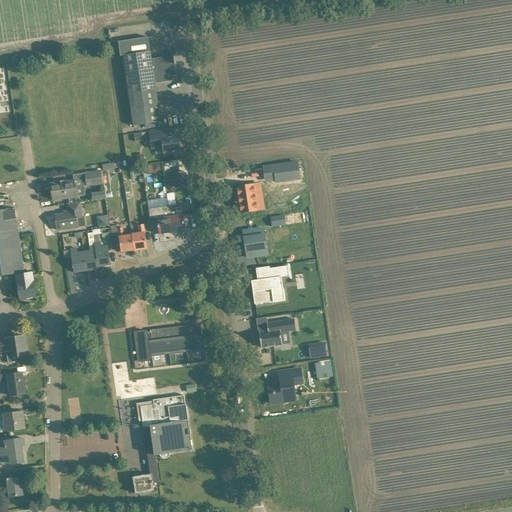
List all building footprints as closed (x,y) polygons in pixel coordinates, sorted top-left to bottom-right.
[(161,121),(155,84),(177,81),(173,57),(151,60),(150,52),(123,55),(133,125),(151,123),(161,121)] [(166,130),(149,133),(151,146),(155,146),(155,148),(163,146),(164,153),(181,151),(178,136),(168,137),(166,130)] [(143,140),(141,132),(134,134),(135,141),(143,140)] [(274,166),(276,180),(276,182),(300,178),(297,162),(274,166)] [(153,172),(152,165),(144,166),(145,174),(153,172)] [(102,171),(85,173),(87,186),(103,183),(102,171)] [(184,171),(171,173),(166,173),(166,179),(175,178),(176,187),(186,186),(184,171)] [(58,183),(51,184),(53,200),(69,197),(70,204),(78,203),(77,197),(77,196),(86,195),(84,186),(87,186),(85,173),(73,174),(74,180),(73,180),(63,182),(63,181),(57,182),(58,183)] [(253,185),(238,188),(239,196),(240,204),(241,211),(257,209),(253,185)] [(95,192),(96,200),(106,198),(104,191),(95,192)] [(173,191),(164,193),(165,197),(146,199),(147,207),(175,203),(173,191)] [(64,214),(55,215),(57,230),(67,229),(79,227),(85,226),(84,216),(83,216),(82,211),(80,203),(78,203),(70,204),(68,204),(68,210),(69,213),(64,214)] [(169,206),(168,206),(169,216),(169,217),(172,232),(185,230),(183,215),(182,212),(181,204),(176,204),(169,206)] [(168,206),(149,208),(150,220),(151,219),(157,219),(158,224),(159,234),(172,232),(169,217),(169,216),(168,206)] [(15,208),(0,210),(0,275),(16,273),(20,298),(36,296),(32,271),(24,272),(15,208)] [(107,215),(97,216),(98,227),(109,225),(107,215)] [(284,215),(271,217),(272,226),(285,224),(284,215)] [(147,248),(145,238),(144,224),(138,225),(139,233),(132,234),(134,250),(147,248)] [(134,250),(132,234),(125,234),(124,226),(118,227),(120,242),(121,252),(134,250)] [(102,247),(101,241),(100,233),(99,233),(98,229),(94,230),(94,231),(96,245),(95,245),(98,266),(111,265),(108,246),(102,247)] [(263,229),(244,231),(248,257),(266,254),(263,229)] [(90,251),(84,252),(86,270),(99,269),(98,266),(95,245),(90,246),(90,251)] [(74,272),(86,270),(84,252),(77,253),(77,248),(70,249),(74,272)] [(258,280),(251,280),(255,304),(285,300),(281,277),(289,276),(288,266),(270,268),(270,266),(256,268),(258,280)] [(296,330),(294,319),(267,323),(268,330),(259,332),(261,348),(282,345),(280,332),(296,330)] [(150,330),(151,340),(148,340),(147,330),(134,331),(138,362),(151,360),(151,359),(152,358),(152,356),(205,350),(203,335),(202,335),(202,334),(203,334),(203,332),(201,332),(201,324),(150,330)] [(8,362),(15,361),(15,357),(27,355),(24,336),(12,338),(12,339),(0,340),(0,353),(7,352),(8,362)] [(319,356),(327,355),(325,343),(317,344),(319,356)] [(291,347),(292,361),(309,361),(309,346),(291,347)] [(11,367),(6,368),(0,369),(0,382),(8,381),(10,396),(26,393),(23,372),(12,374),(11,367)] [(274,383),(271,386),(265,387),(268,404),(281,402),(280,398),(283,395),(293,393),(291,385),(300,383),(298,370),(285,372),(286,378),(277,379),(277,382),(274,383)] [(187,385),(188,393),(197,391),(196,384),(187,385)] [(142,420),(144,430),(148,459),(156,458),(155,455),(160,454),(161,457),(171,455),(170,453),(192,449),(188,419),(184,395),(153,400),(154,404),(141,406),(143,420),(142,420)] [(121,424),(133,423),(130,398),(119,399),(121,424)] [(2,420),(3,420),(4,431),(15,429),(25,428),(23,411),(13,412),(1,414),(2,420)] [(0,437),(0,454),(1,455),(2,457),(2,464),(11,463),(11,464),(14,463),(24,462),(22,446),(25,445),(24,438),(9,440),(9,437),(0,437)] [(156,458),(148,459),(149,466),(152,465),(153,474),(133,476),(135,493),(153,491),(152,483),(159,482),(156,458)] [(0,484),(8,484),(8,487),(9,497),(23,495),(21,476),(17,477),(16,470),(0,471),(0,484)]
